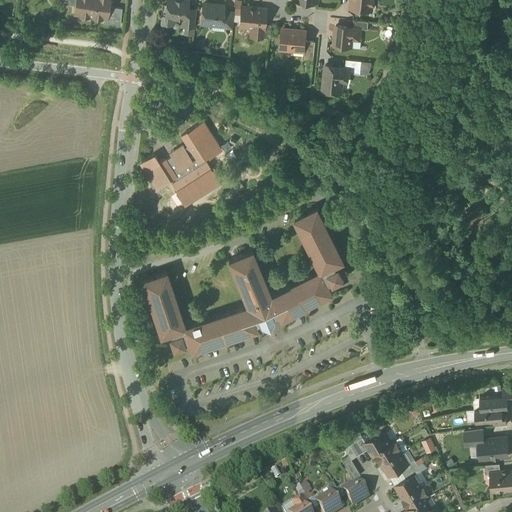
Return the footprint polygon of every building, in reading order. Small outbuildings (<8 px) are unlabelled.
[(74,0),(74,6),(73,14),(106,18),(108,7),(108,0),(74,0)] [(187,0),(166,0),(164,16),(161,16),(160,24),(171,25),(171,19),(181,20),(181,27),(193,29),(195,9),(186,8),(187,0)] [(373,0),(352,0),(352,9),(373,10),(373,0)] [(223,6),(203,4),(201,22),(221,24),(220,28),(231,29),(233,18),(222,17),(223,6)] [(120,23),(122,8),(108,7),(106,18),(106,21),(120,23)] [(265,11),(242,8),(240,28),(250,29),(249,37),(262,39),(262,37),(263,25),(265,11)] [(353,29),(335,28),(334,46),(350,47),(350,40),(358,41),(359,29),(353,29)] [(305,31),(280,29),(277,50),(302,53),(303,42),(305,31)] [(312,61),(314,43),(303,42),(302,53),(302,60),(312,61)] [(349,68),(348,74),(360,75),(361,62),(344,60),(343,67),(349,68)] [(343,67),(323,66),(321,94),(341,95),(342,82),(347,83),(348,74),(349,68),(343,67)] [(156,190),(168,182),(184,206),(220,182),(205,159),(220,149),(208,131),(187,145),(188,147),(184,149),(181,145),(167,154),(169,158),(165,161),(164,158),(143,171),(156,190)] [(167,271),(140,281),(159,339),(167,336),(172,353),(189,346),(191,355),(259,330),(257,327),(267,323),(278,319),(279,322),(336,294),(332,286),(345,279),(339,266),(343,263),(318,207),(293,221),(319,273),(270,295),(252,250),(227,262),(245,305),(185,326),(167,271)] [(511,386),(502,388),(502,395),(507,395),(507,399),(511,398),(511,386)] [(502,395),(480,398),(481,409),(502,407),(502,408),(508,407),(507,399),(507,395),(502,395)] [(502,407),(481,409),(475,409),(476,421),(493,420),(503,419),(503,415),(502,408),(502,407)] [(503,419),(493,420),(494,426),(507,424),(506,415),(503,415),(503,419)] [(482,428),(464,430),(466,445),(479,444),(479,439),(483,439),(482,428)] [(366,443),(365,443),(369,449),(372,455),(376,453),(375,453),(391,444),(391,443),(384,432),(366,443)] [(421,440),(426,452),(436,448),(431,436),(421,440)] [(483,439),(479,439),(479,444),(480,459),(492,458),(493,459),(499,458),(500,457),(508,457),(508,448),(509,447),(508,444),(507,443),(506,437),(483,439)] [(366,443),(362,438),(355,442),(362,453),(369,449),(365,443),(366,443)] [(391,444),(375,453),(376,453),(382,464),(401,453),(394,441),(391,443),(391,444)] [(362,453),(355,442),(350,445),(357,456),(362,453)] [(357,456),(350,445),(345,449),(351,458),(352,460),(357,456)] [(401,453),(382,464),(389,476),(408,464),(401,453)] [(352,460),(351,458),(344,462),(354,479),(361,475),(352,460)] [(424,462),(418,465),(421,471),(427,468),(424,462)] [(500,464),(485,465),(485,474),(490,473),(500,472),(500,464)] [(418,465),(404,474),(407,479),(414,475),(415,475),(421,471),(418,465)] [(428,482),(421,471),(415,475),(421,486),(428,482)] [(500,472),(490,473),(492,491),(497,491),(498,492),(503,492),(505,490),(511,489),(511,471),(500,472)] [(407,479),(396,486),(403,498),(421,486),(415,475),(414,475),(407,479)] [(357,481),(344,489),(348,494),(346,495),(353,506),(367,498),(357,481)] [(341,498),(333,484),(327,488),(330,493),(330,492),(336,501),(341,498)] [(304,495),(298,485),(293,488),(299,498),(304,495)] [(421,486),(403,498),(409,509),(425,500),(428,498),(421,486)] [(330,493),(318,500),(321,505),(319,506),(322,511),(335,511),(341,509),(336,501),(330,492),(330,493)] [(310,511),(314,510),(305,495),(304,495),(299,498),(303,504),(308,511),(310,511)] [(299,498),(292,502),(296,508),(303,504),(299,498)] [(425,500),(409,509),(406,511),(430,511),(432,511),(425,500)]
